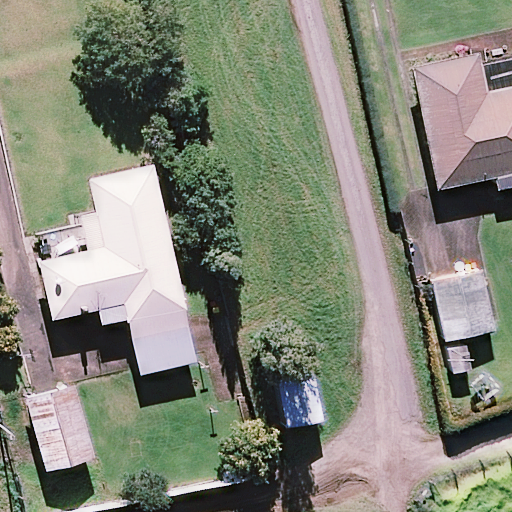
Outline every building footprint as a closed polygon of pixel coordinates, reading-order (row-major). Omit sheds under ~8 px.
[(473,54),(408,69),(436,191),(501,176),(473,54)] [(203,364),(157,166),(92,181),(100,214),(84,217),(92,253),(43,264),(57,323),(103,312),(106,327),(131,321),(144,378),(203,364)] [(482,270),(430,282),(443,342),(495,331),(482,270)] [(316,411),(306,364),(271,371),(281,419),(316,411)] [(81,387),(31,401),(51,474),(101,460),(81,387)]
